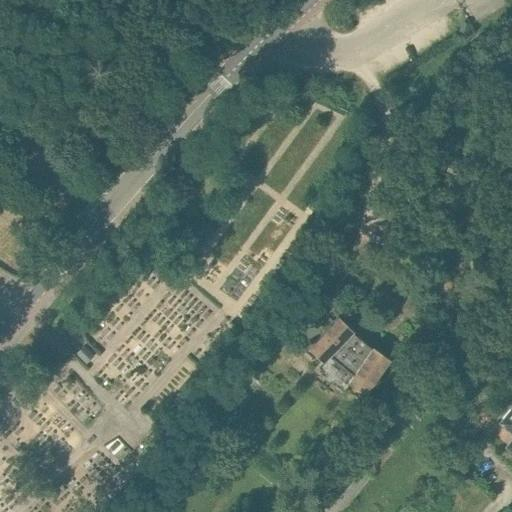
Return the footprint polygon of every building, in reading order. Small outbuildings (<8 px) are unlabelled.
[(180,241),(191,225),(182,218),(170,234),(180,241)] [(324,361),(329,356),(353,375),(349,381),(366,393),(391,357),(374,345),(372,347),(353,331),(355,330),(340,315),(309,346),(324,361)] [(416,334),(433,347),(447,330),(430,317),(416,334)] [(511,408),(500,423),(511,432),(511,440),(508,445),(511,448),(511,408)] [(366,445),(347,467),(358,476),(377,454),(366,445)]
